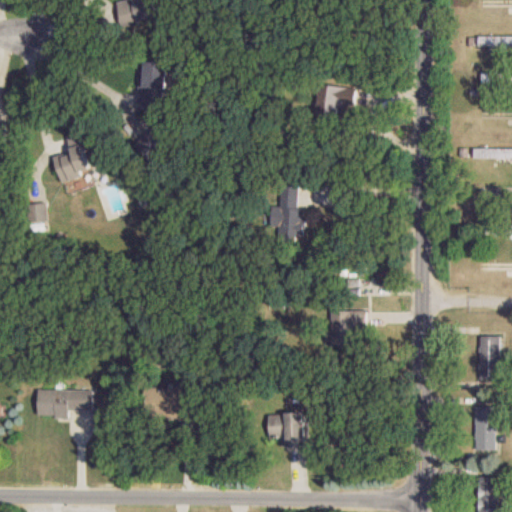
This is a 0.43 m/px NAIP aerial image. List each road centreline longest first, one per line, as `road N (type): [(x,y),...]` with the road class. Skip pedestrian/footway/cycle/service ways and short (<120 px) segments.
road 1 (residential): [(416,511),(424,0)]
road 2 (residential): [(0,498),(417,501)]
